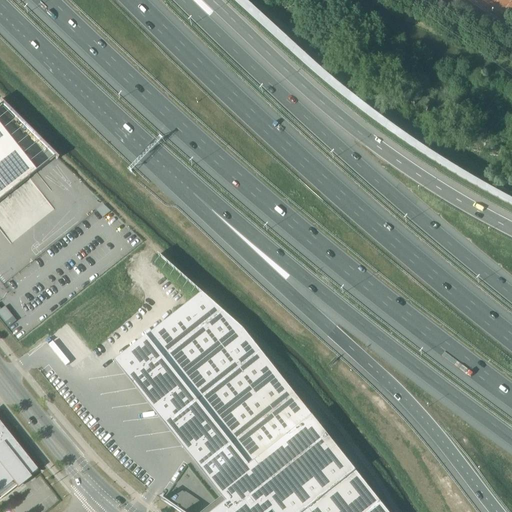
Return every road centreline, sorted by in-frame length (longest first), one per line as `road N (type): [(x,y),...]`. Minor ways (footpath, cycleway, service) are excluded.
road 1 (motorway): [(44,0),(290,222),(511,397)]
road 2 (motorway): [(511,340),(330,187),(133,0)]
road 3 (motorway): [(511,295),(390,194),(182,0)]
road 4 (motorway): [(197,188),(282,285),(405,400),(496,511)]
road 5 (motorway): [(197,188),(511,438)]
road 6 (motorway): [(511,231),(342,120),(210,0)]
road 7 (motorway): [(0,4),(197,188)]
road 8 (tertiary): [(98,491),(0,371)]
